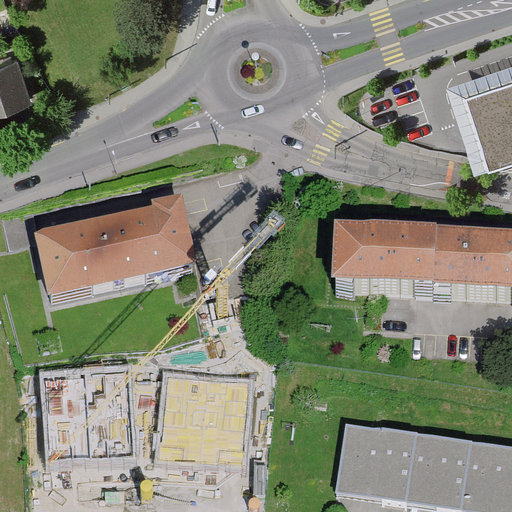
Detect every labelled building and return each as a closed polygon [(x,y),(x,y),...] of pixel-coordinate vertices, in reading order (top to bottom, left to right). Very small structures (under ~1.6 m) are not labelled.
[(15,52),(0,56),(0,109),(30,100),(15,52)] [(511,73),(511,59),(447,82),(474,164),(486,160),(462,90),(511,73)] [(511,73),(462,90),(486,160),(511,151),(511,73)] [(175,209),(32,240),(47,308),(189,277),(175,209)] [(511,245),(336,239),(334,297),(511,303),(511,245)] [(136,459),(130,367),(41,372),(47,465),(136,459)] [(244,470),(252,378),(163,371),(155,463),(244,470)] [(332,500),(394,508),(404,437),(343,429),(332,500)] [(455,511),(465,446),(404,437),(394,508),(418,511),(455,511)] [(511,511),(511,452),(465,446),(455,511),(511,511)]
